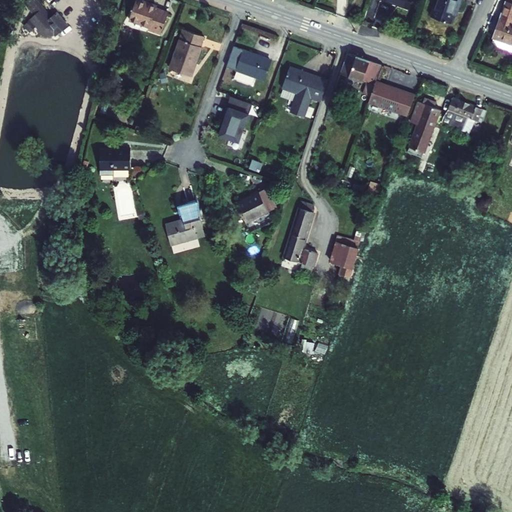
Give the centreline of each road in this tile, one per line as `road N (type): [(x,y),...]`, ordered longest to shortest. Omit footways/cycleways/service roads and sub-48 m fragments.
road 1 (tertiary): [(242,2),(454,76)]
road 2 (residential): [(242,2),(186,161)]
